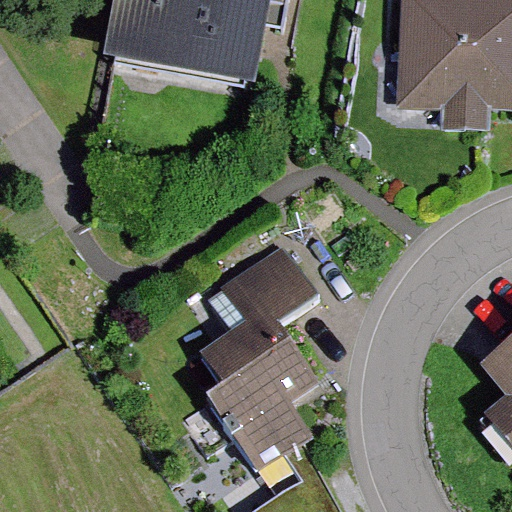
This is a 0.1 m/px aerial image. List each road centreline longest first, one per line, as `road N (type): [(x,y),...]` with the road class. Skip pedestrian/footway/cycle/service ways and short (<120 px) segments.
road 1 (residential): [(511,230),(457,259),(391,368),(414,511)]
road 2 (residential): [(0,89),(66,190)]
